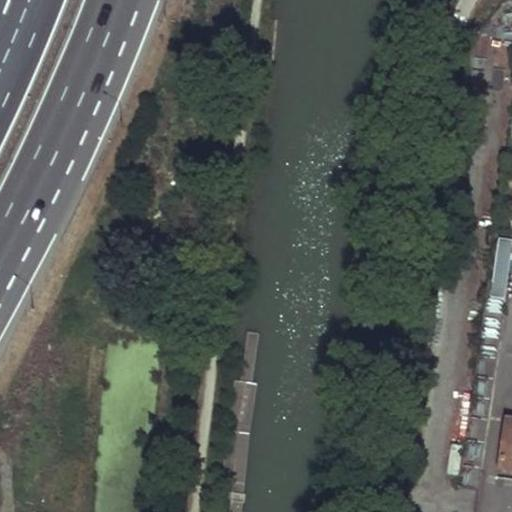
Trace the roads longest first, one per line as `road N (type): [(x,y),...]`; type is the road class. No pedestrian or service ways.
road 1 (motorway): [(49,172),(118,0)]
road 2 (motorway): [(0,319),(49,172)]
